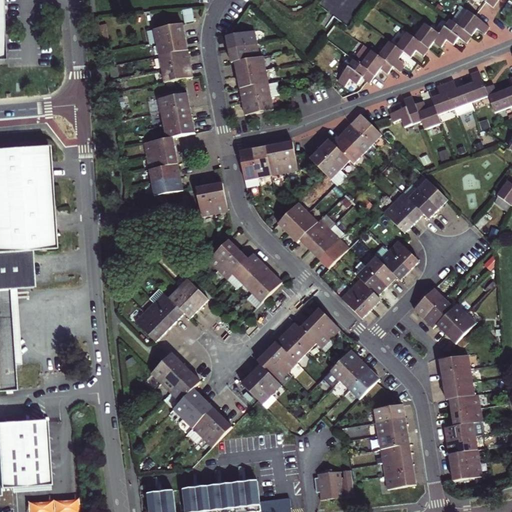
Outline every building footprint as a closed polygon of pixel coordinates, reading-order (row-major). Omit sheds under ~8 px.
[(322,0),(318,5),(350,28),(370,0),(322,0)] [(491,27),(469,10),(458,25),(473,35),(478,29),(486,35),(491,27)] [(468,43),(473,35),(458,25),(451,20),(441,34),(447,39),(455,45),(460,38),(468,43)] [(442,47),(447,39),(441,34),(425,23),(415,37),(430,49),(435,42),(442,47)] [(184,24),(147,31),(150,45),(157,43),(187,38),(184,24)] [(256,31),(219,39),(221,52),(259,44),(256,31)] [(424,56),(430,49),(415,37),(408,32),(397,47),(404,52),(412,58),(417,51),(424,56)] [(189,51),(187,38),(157,43),(160,56),(189,51)] [(399,59),(404,52),(397,47),(390,41),(380,56),(394,67),(401,72),(407,65),(399,59)] [(259,44),(221,52),(223,65),(261,57),(259,44)] [(388,75),(394,67),(380,56),(365,45),(354,59),(376,76),(381,69),(388,75)] [(191,64),(189,51),(160,56),(163,70),(191,64)] [(261,57),(223,65),(226,78),(268,70),(265,56),(261,57)] [(371,83),(376,76),(354,59),(338,81),(346,88),(351,80),(358,85),(363,78),(371,83)] [(194,77),(191,64),(163,70),(165,83),(194,77)] [(270,83),(268,70),(226,78),(229,92),(270,83)] [(489,97),(486,88),(480,71),(471,74),(474,83),(466,85),(473,103),(489,97)] [(473,103),(466,85),(458,89),(455,80),(446,83),(456,109),(459,116),(475,110),(473,103)] [(270,83),(229,92),(231,105),(273,96),(270,83)] [(456,109),(446,83),(437,86),(440,95),(432,98),(435,107),(438,116),(456,109)] [(511,106),(506,90),(498,93),(495,85),(486,88),(489,97),(496,113),(511,106)] [(188,93),(159,99),(162,112),(191,106),(188,93)] [(422,122),(416,104),(412,95),(404,99),(407,107),(390,114),(394,123),(402,120),(405,128),(422,122)] [(273,96),(231,105),(234,118),(276,109),(273,96)] [(438,116),(435,107),(427,110),(424,101),(416,104),(422,122),(425,130),(441,124),(438,116)] [(194,120),(191,106),(162,112),(164,126),(194,120)] [(361,114),(352,124),(373,145),(383,135),(361,114)] [(196,133),(194,120),(164,126),(167,139),(174,138),(196,133)] [(352,124),(342,134),(364,155),(373,145),(352,124)] [(342,134),(333,143),(350,161),(354,165),(364,155),(342,134)] [(177,151),(174,138),(167,139),(145,143),(147,157),(177,151)] [(328,140),(319,149),(341,170),(350,161),(333,143),(328,140)] [(293,141),(280,144),(285,173),(298,170),(293,141)] [(48,144),(0,147),(0,389),(20,388),(18,361),(26,360),(21,285),(35,284),(32,246),(56,244),(48,144)] [(280,144),(267,147),(273,175),(285,173),(280,144)] [(267,147),(253,149),(259,178),(273,175),(267,147)] [(253,149),(240,152),(246,187),(260,185),(259,178),(253,149)] [(319,149),(310,159),(332,180),(341,170),(319,149)] [(179,164),(177,151),(147,157),(149,170),(179,164)] [(181,177),(179,164),(149,170),(152,183),(181,177)] [(184,190),(181,177),(152,183),(157,206),(168,204),(166,194),(184,190)] [(418,189),(440,210),(449,201),(428,180),(418,189)] [(511,183),(509,181),(498,195),(499,195),(495,202),(507,212),(511,206),(511,183)] [(223,183),(210,185),(216,214),(229,211),(223,183)] [(210,185),(196,188),(201,216),(216,214),(210,185)] [(409,199),(424,214),(430,220),(440,210),(418,189),(409,199)] [(394,203),(415,224),(424,214),(409,199),(403,194),(394,203)] [(299,203),(278,224),(289,234),(310,213),(299,203)] [(385,213),(405,233),(415,224),(394,203),(385,213)] [(320,222),(310,213),(289,234),(298,243),(301,240),(320,222)] [(331,229),(322,220),(320,222),(301,240),(311,250),(331,229)] [(336,225),(331,229),(311,250),(320,259),(341,239),(345,235),(336,225)] [(351,248),(341,239),(320,259),(330,269),(351,248)] [(240,250),(230,240),(209,261),(219,271),(240,250)] [(390,250),(411,270),(420,261),(399,240),(390,250)] [(377,256),(397,277),(401,280),(411,270),(390,250),(385,244),(375,254),(377,256)] [(249,259),(240,250),(219,271),(228,280),(249,259)] [(255,254),(249,259),(228,280),(238,289),(243,283),(264,263),(255,254)] [(367,266),(388,286),(397,277),(377,256),(367,266)] [(361,279),(378,296),(388,286),(367,266),(362,260),(356,266),(359,269),(355,273),(361,279)] [(274,273),(264,263),(243,283),(254,293),(274,273)] [(283,282),(274,273),(254,293),(248,299),(258,308),(283,282)] [(180,289),(200,309),(210,299),(189,279),(180,289)] [(352,289),(373,310),(382,300),(378,296),(361,279),(352,289)] [(435,288),(415,309),(425,319),(445,298),(435,288)] [(156,303),(176,323),(185,313),(170,299),(161,289),(152,298),(156,303)] [(170,299),(185,313),(190,319),(200,309),(180,289),(170,299)] [(342,299),(363,320),(373,310),(352,289),(342,299)] [(445,298),(425,319),(434,328),(437,325),(455,307),(445,298)] [(146,312),(166,333),(176,323),(156,303),(146,312)] [(455,307),(437,325),(447,335),(468,314),(458,304),(455,307)] [(341,329),(320,309),(310,318),(331,339),(341,329)] [(136,322),(156,343),(166,333),(146,312),(136,322)] [(468,314),(447,335),(457,344),(477,323),(468,314)] [(331,339),(310,318),(301,328),(317,344),(326,353),(336,343),(331,339)] [(317,344),(301,328),(296,323),(287,332),(308,353),(317,344)] [(308,353),(287,332),(277,342),(299,363),(308,353)] [(299,363),(277,342),(267,351),(289,373),(299,363)] [(362,360),(352,350),(325,377),(335,387),(341,380),(362,360)] [(289,373),(267,351),(258,361),(262,365),(279,382),(289,373)] [(161,384),(182,362),(173,353),(152,374),(161,384)] [(470,355),(440,360),(442,374),(472,369),(470,355)] [(371,369),(362,360),(341,380),(351,390),(371,369)] [(171,393),(192,372),(182,362),(161,384),(171,393)] [(279,382),(262,365),(252,374),(273,395),(283,386),(279,382)] [(381,379),(371,369),(351,390),(360,399),(381,379)] [(472,369),(442,374),(445,387),(474,383),(472,369)] [(181,402),(195,388),(202,381),(192,372),(171,393),(181,402)] [(273,395),(252,374),(243,384),(261,402),(267,409),(277,399),(273,395)] [(474,383),(445,387),(447,400),(450,399),(476,395),(474,383)] [(184,419),(204,397),(195,388),(181,402),(174,409),(184,419)] [(476,395),(450,399),(453,413),(481,408),(479,395),(476,395)] [(193,428),(214,407),(204,397),(184,419),(193,428)] [(406,418),(404,405),(375,410),(377,423),(406,418)] [(203,438),(224,416),(214,407),(193,428),(188,433),(198,443),(203,438)] [(481,408),(453,413),(455,426),(475,423),(483,422),(481,408)] [(233,426),(224,416),(203,438),(212,447),(233,426)] [(408,432),(406,418),(377,423),(379,437),(408,432)] [(0,422),(0,456),(2,487),(51,484),(46,420),(20,422),(0,422)] [(475,423),(455,426),(446,427),(448,441),(477,437),(475,423)] [(411,445),(408,432),(379,437),(381,450),(411,445)] [(477,437),(448,441),(450,454),(479,450),(477,437)] [(413,459),(411,445),(381,450),(383,463),(413,459)] [(479,450),(450,454),(452,467),(481,463),(479,450)] [(415,472),(413,459),(383,463),(385,477),(415,472)] [(481,463),(452,467),(454,481),(483,477),(481,463)] [(321,474),(322,478),(316,479),(319,494),(324,493),(325,501),(356,496),(353,470),(345,471),(346,479),(343,479),(341,471),(321,474)] [(417,486),(415,472),(385,477),(387,490),(417,486)] [(262,502),(258,480),(235,483),(238,511),(248,511),(262,510),(262,502)] [(238,511),(235,483),(212,486),(215,511),(238,511)] [(215,511),(212,486),(187,489),(189,511),(215,511)] [(178,511),(176,490),(151,493),(153,511),(178,511)]
